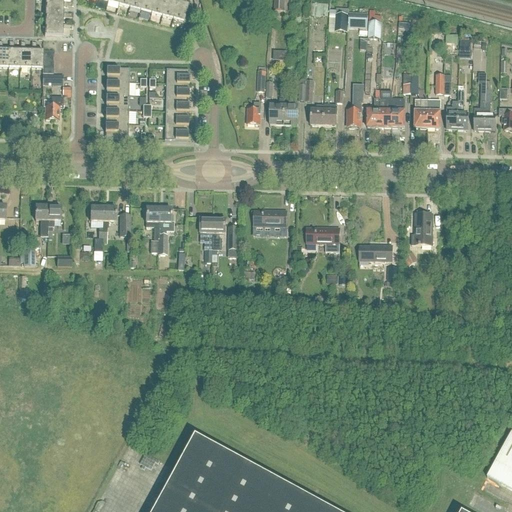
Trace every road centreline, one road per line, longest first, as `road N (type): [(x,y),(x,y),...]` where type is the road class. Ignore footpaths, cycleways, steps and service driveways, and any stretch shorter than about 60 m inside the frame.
road 1 (tertiary): [(511,178),(253,172)]
road 2 (track): [(207,276),(0,271)]
road 3 (residential): [(113,380),(40,511)]
